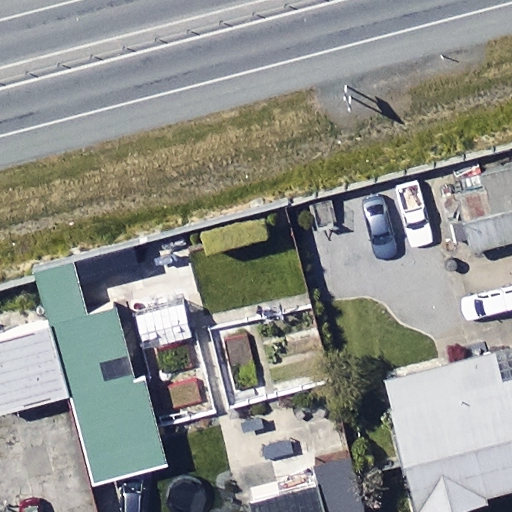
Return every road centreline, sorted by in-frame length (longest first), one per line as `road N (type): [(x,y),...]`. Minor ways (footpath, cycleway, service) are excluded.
road 1 (trunk): [(411,0),(0,108)]
road 2 (trunk): [(0,49),(191,0)]
